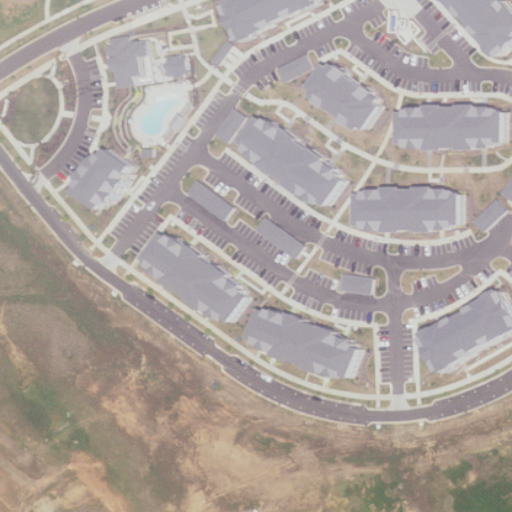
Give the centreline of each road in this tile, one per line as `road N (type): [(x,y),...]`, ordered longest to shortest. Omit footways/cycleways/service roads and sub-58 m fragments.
road 1 (residential): [(190,152),(311,236),(369,257),(429,264),(511,231),(499,79),(410,76),(339,27)]
road 2 (residential): [(0,147),(78,249),(220,357),(302,404),(345,417),(398,418),(441,412),(511,382)]
road 3 (residential): [(165,187),(288,279),(361,305),(392,306),(451,290),(511,231)]
road 4 (residential): [(104,271),(249,74),(381,0)]
road 5 (residential): [(33,190),(64,159),(82,118),(79,67),(63,33)]
road 6 (residential): [(392,262),(398,418)]
road 7 (residential): [(0,71),(135,0)]
